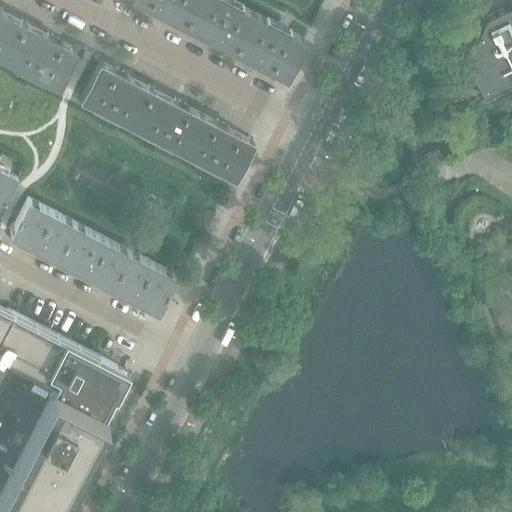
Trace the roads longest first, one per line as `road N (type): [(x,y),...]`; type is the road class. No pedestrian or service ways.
road 1 (residential): [(63,0),(309,129)]
road 2 (tertiary): [(195,357),(309,129)]
road 3 (residential): [(0,254),(195,357)]
road 4 (tertiary): [(111,511),(195,357)]
road 5 (tertiary): [(309,129),(380,0)]
